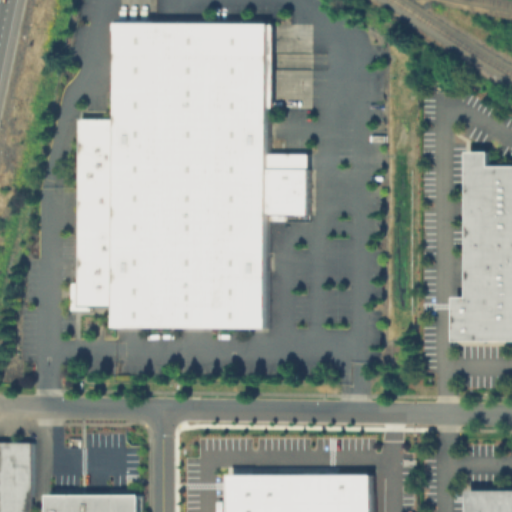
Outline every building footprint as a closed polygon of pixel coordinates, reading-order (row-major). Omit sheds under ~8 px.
[(270,153),(310,153),(310,214),(270,214),(270,327),(116,327),(116,306),(93,306),(93,310),(82,310),(73,310),(73,282),(80,282),(80,118),(118,118),(117,23),(269,23),(270,153)] [(470,296),(469,151),(490,151),(490,165),(511,165),(511,339),(457,340),(457,296),(470,296)] [(0,511),(0,441),(32,441),(32,511),(0,511)] [(377,511),(234,511),(234,474),(377,473),(377,511)] [(470,511),(470,490),(511,490),(511,511),(470,511)] [(96,511),(49,511),(49,495),(96,494),(96,511)] [(96,511),(96,494),(142,494),(142,511),(96,511)]
